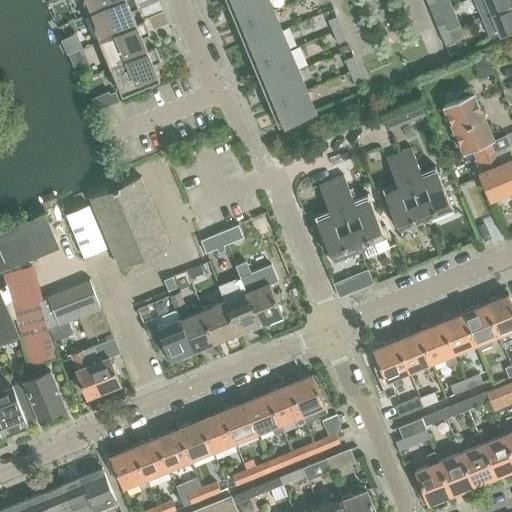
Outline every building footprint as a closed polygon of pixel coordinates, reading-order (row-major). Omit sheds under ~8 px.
[(82,0),(88,13),(119,0),(82,0)] [(119,0),(88,13),(99,40),(137,24),(136,23),(131,10),(138,7),(135,0),(119,0)] [(235,0),(228,3),(236,23),(272,9),(268,0),(235,0)] [(511,0),(472,0),(479,16),(511,2),(511,0)] [(511,27),(511,2),(479,16),(488,37),(511,27)] [(236,23),(245,43),(280,29),(272,9),(236,23)] [(327,19),(331,31),(340,27),(336,16),(327,19)] [(435,21),(440,33),(449,29),(444,17),(435,21)] [(99,40),(110,66),(148,51),(147,50),(142,37),(149,34),(144,20),(136,23),(137,24),(99,40)] [(440,33),(445,45),(463,37),(459,26),(449,30),(449,29),(440,33)] [(345,39),(340,27),(331,31),(336,43),(345,39)] [(245,43),(253,63),(288,49),(280,29),(245,43)] [(155,47),(147,50),(148,51),(110,66),(121,94),(159,78),(153,63),(160,60),(155,48),(155,47)] [(253,63),(261,84),(297,69),(288,49),(253,63)] [(485,50),(472,56),(481,77),(494,72),(492,67),(485,50)] [(344,59),(348,71),(357,67),(352,55),(344,59)] [(362,79),(357,67),(348,71),(353,82),(362,79)] [(261,84),(269,104),(305,89),(297,69),(261,84)] [(444,104),(442,104),(463,151),(471,148),(491,139),(493,138),(472,91),(470,92),(468,88),(456,93),(458,97),(444,104)] [(313,110),(305,89),(269,104),(278,124),(313,110)] [(109,90),(91,97),(96,109),(119,100),(115,90),(110,92),(109,90)] [(421,104),(397,114),(402,124),(425,115),(421,104)] [(389,117),(384,119),(387,126),(389,130),(394,128),(389,117)] [(491,139),(471,148),(472,148),(482,171),(479,172),(490,197),(511,186),(511,151),(509,145),(496,150),(491,140),(491,139)] [(409,146),(397,151),(426,222),(452,210),(433,166),(420,171),(409,146)] [(400,233),(426,222),(397,151),(385,156),(396,181),(381,188),(400,233)] [(119,265),(169,245),(140,175),(90,196),(119,265)] [(342,175),(329,180),(358,250),(385,239),(366,194),(353,200),(342,175)] [(333,261),(358,250),(329,180),(318,185),(329,210),(314,216),(333,261)] [(85,256),(110,246),(91,203),(67,213),(85,256)] [(44,210),(0,229),(0,270),(59,246),(44,210)] [(250,229),(271,229),(271,217),(250,217),(250,229)] [(238,223),(222,230),(227,243),(243,236),(238,223)] [(223,245),(227,243),(222,230),(200,239),(205,252),(216,247),(223,245)] [(0,343),(20,335),(28,364),(58,356),(47,327),(60,322),(60,323),(79,315),(100,306),(93,289),(89,277),(62,289),(47,295),(48,296),(43,299),(33,264),(0,272),(0,343)] [(187,270),(190,278),(203,272),(200,265),(187,270)] [(334,280),(340,294),(375,280),(369,266),(334,280)] [(172,274),(164,277),(168,289),(177,286),(172,274)] [(269,283),(246,292),(259,325),(282,315),(269,283)] [(225,301),(224,301),(238,334),(259,325),(246,292),(234,297),(231,289),(222,293),(225,301)] [(170,294),(169,295),(169,296),(174,306),(184,302),(179,291),(170,294)] [(511,308),(507,296),(484,305),(497,337),(500,346),(511,341),(511,308)] [(224,301),(202,310),(215,343),(238,334),(224,301)] [(484,305),(461,314),(474,346),(478,344),(479,346),(482,348),(492,344),(493,340),(493,339),(497,337),(484,305)] [(110,328),(101,306),(100,306),(79,315),(88,337),(110,328)] [(193,352),(179,320),(175,309),(153,318),(154,320),(143,325),(148,335),(157,332),(169,362),(193,352)] [(202,310),(179,320),(193,352),(215,343),(202,310)] [(461,314),(439,323),(455,362),(459,360),(456,353),(474,346),(461,314)] [(68,321),(49,329),(54,340),(72,332),(68,321)] [(439,323),(417,332),(429,364),(446,357),(449,365),(455,362),(439,323)] [(417,332),(394,341),(407,373),(429,364),(417,332)] [(109,355),(119,351),(114,336),(94,344),(94,345),(85,349),(84,347),(69,353),(86,396),(120,383),(109,355)] [(389,380),(407,373),(394,341),(371,350),(377,365),(372,368),(383,397),(394,393),(389,380)] [(49,370),(12,385),(11,385),(27,423),(30,421),(32,417),(37,415),(38,418),(64,407),(49,370)] [(311,374),(286,385),(299,416),(302,415),(315,410),(318,416),(327,412),(311,374)] [(474,374),(462,379),(466,388),(478,384),(474,374)] [(454,393),(466,388),(462,379),(450,384),(454,393)] [(0,417),(6,432),(27,423),(11,385),(12,385),(12,383),(0,388),(0,417)] [(506,384),(484,393),(487,401),(509,392),(506,384)] [(286,385),(264,394),(277,426),(280,424),(295,418),(298,424),(305,421),(302,415),(299,416),(286,385)] [(419,396),(417,397),(421,407),(437,400),(433,391),(419,396)] [(484,393),(463,402),(466,409),(487,401),(484,393)] [(264,394),(242,403),(255,435),(272,427),(275,434),(282,431),(280,424),(277,426),(264,394)] [(402,414),(421,407),(417,397),(398,404),(402,414)] [(463,402),(441,411),(444,418),(466,409),(463,402)] [(242,403),(220,412),(233,444),(255,435),(242,403)] [(441,411),(418,420),(421,427),(422,427),(444,418),(441,411)] [(220,412),(198,421),(211,453),(233,444),(220,412)] [(329,417),(322,420),(328,435),(335,432),(335,433),(335,434),(339,426),(340,423),(336,413),(329,417)] [(424,431),(422,427),(421,427),(418,420),(397,428),(402,440),(424,431)] [(198,421),(176,430),(189,462),(211,453),(198,421)] [(176,430),(154,439),(166,471),(189,462),(176,430)] [(511,431),(501,436),(511,462),(511,431)] [(324,448),(339,442),(335,434),(335,433),(321,439),(324,448)] [(511,462),(501,436),(480,444),(494,478),(511,470),(511,462)] [(154,439),(131,448),(144,480),(166,471),(154,439)] [(305,444),(287,452),(291,461),(309,454),(305,444)] [(480,444),(458,453),(471,487),(494,478),(480,444)] [(349,447),(324,457),(327,465),(328,465),(330,471),(355,460),(349,447)] [(122,489),(144,480),(131,448),(109,458),(122,489)] [(436,450),(432,452),(450,496),(471,487),(458,453),(440,461),(436,450)] [(287,452),(265,461),(269,470),(291,461),(287,452)] [(427,505),(450,496),(432,452),(428,453),(426,457),(429,465),(414,471),(427,505)] [(324,457),(301,467),(304,475),(327,465),(324,457)] [(265,461),(244,470),(248,479),(269,470),(265,461)] [(101,467),(79,476),(94,511),(96,511),(116,504),(101,467)] [(301,467),(278,476),(281,484),(304,475),(301,467)] [(236,484),(248,479),(244,470),(232,474),(236,484)] [(94,511),(79,476),(62,483),(73,511),(94,511)] [(278,476),(255,485),(259,493),(281,484),(278,476)] [(216,480),(199,487),(204,497),(220,490),(216,480)] [(73,511),(62,483),(40,492),(48,511),(73,511)] [(248,498),(259,493),(255,485),(233,495),(237,502),(248,498)] [(191,502),(204,497),(199,487),(187,492),(191,502)] [(374,511),(365,490),(342,500),(346,511),(374,511)] [(48,511),(40,492),(23,499),(28,511),(48,511)] [(236,511),(229,495),(217,500),(221,511),(236,511)] [(248,498),(237,502),(240,511),(246,511),(253,509),(248,498)] [(28,511),(23,499),(1,508),(2,511),(28,511)] [(172,499),(155,506),(157,511),(168,511),(176,509),(172,499)] [(208,511),(221,511),(217,500),(207,505),(206,505),(208,511)] [(346,511),(342,500),(318,510),(319,511),(346,511)]
